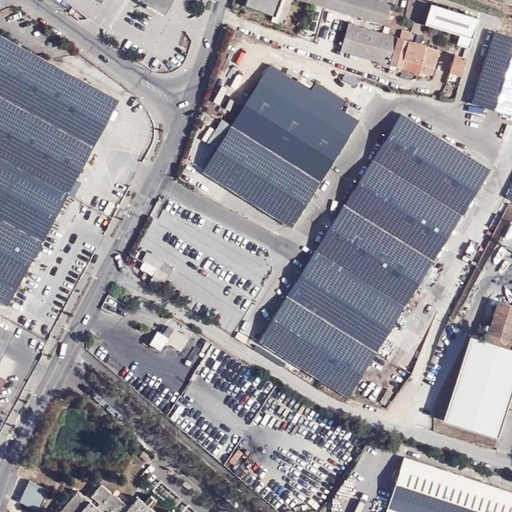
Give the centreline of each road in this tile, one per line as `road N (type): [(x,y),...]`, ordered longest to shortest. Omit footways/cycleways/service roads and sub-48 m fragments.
road 1 (unclassified): [(109,266),(322,399),(511,465)]
road 2 (unclassified): [(59,358),(236,511)]
road 3 (unclassified): [(185,112),(29,0)]
road 4 (tertiary): [(185,112),(109,266)]
road 5 (tertiary): [(59,358),(0,483)]
